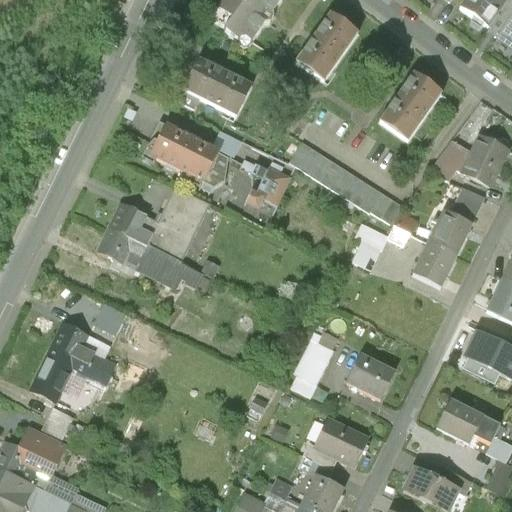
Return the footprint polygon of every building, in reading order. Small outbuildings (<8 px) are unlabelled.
[(221,0),(209,17),(222,26),(220,30),(237,42),(239,39),(249,45),(263,25),(268,25),(272,21),(270,15),(280,0),(221,0)] [(466,0),(458,11),(486,31),(487,30),(508,0),(466,0)] [(511,0),(508,0),(487,30),(498,37),(494,42),(511,54),(511,0)] [(357,37),(328,16),(292,64),(321,86),(357,37)] [(199,99),(236,118),(252,88),(198,61),(183,91),(199,99)] [(441,95),(412,75),(377,125),(406,146),(441,95)] [(193,111),(199,99),(183,91),(177,103),(193,111)] [(161,125),(146,156),(212,189),(224,182),(226,158),(161,125)] [(276,142),(294,154),(302,143),(284,131),(276,142)] [(468,151),(457,173),(490,189),(510,149),(477,133),(468,151)] [(240,142),(224,135),(217,150),(232,158),(240,142)] [(430,173),(446,183),(455,171),(457,173),(468,151),(451,141),(430,173)] [(402,209),(302,143),(294,154),(288,164),(390,226),(402,209)] [(288,179),(266,168),(253,194),(247,191),(240,204),(255,212),(260,202),(273,209),(288,179)] [(156,221),(145,215),(139,226),(153,233),(145,248),(178,265),(208,205),(173,188),(156,221)] [(118,202),(106,228),(145,248),(153,233),(139,226),(145,215),(118,202)] [(440,213),(426,245),(457,260),(471,228),(440,213)] [(399,214),(393,227),(410,235),(416,222),(399,214)] [(386,241),(388,237),(360,224),(353,238),(360,241),(349,263),(370,273),(386,241)] [(388,237),(386,241),(402,249),(410,235),(393,227),(388,237)] [(106,228),(94,252),(134,272),(145,248),(106,228)] [(441,294),(457,260),(426,245),(410,279),(441,294)] [(145,248),(134,272),(174,293),(179,282),(195,290),(202,277),(197,275),(178,265),(145,248)] [(511,251),(498,280),(511,287),(511,251)] [(205,260),(197,275),(202,277),(211,282),(219,267),(205,260)] [(202,277),(195,290),(204,295),(211,282),(202,277)] [(511,287),(498,280),(483,311),(511,324),(511,287)] [(60,325),(49,347),(78,361),(87,366),(93,355),(94,352),(84,347),(89,338),(60,325)] [(295,377),(316,387),(333,351),(318,343),(321,337),(313,333),(292,376),(295,377)] [(323,333),(321,337),(318,343),(333,351),(338,340),(323,333)] [(511,382),(511,354),(476,337),(464,361),(466,361),(498,377),(511,384),(511,382)] [(49,347),(27,393),(56,406),(71,375),(78,361),(49,347)] [(93,355),(87,366),(109,376),(114,365),(93,355)] [(360,358),(346,387),(382,405),(396,376),(360,358)] [(125,359),(120,368),(139,377),(143,368),(125,359)] [(78,361),(71,375),(103,390),(109,376),(87,366),(78,361)] [(498,377),(466,361),(461,372),(493,388),(498,377)] [(295,377),(289,391),(309,401),(316,387),(295,377)] [(447,399),(431,430),(466,447),(472,436),(489,445),(493,437),(499,426),(447,399)] [(52,409),(46,421),(66,431),(72,419),(52,409)] [(327,418),(312,448),(337,460),(355,469),(370,438),(327,418)] [(46,421),(40,432),(60,442),(66,431),(46,421)] [(3,439),(0,445),(0,472),(15,480),(22,465),(35,472),(49,479),(66,445),(60,442),(40,432),(25,425),(15,445),(3,439)] [(288,431),(275,425),(269,437),(282,443),(288,431)] [(198,426),(193,435),(208,443),(213,433),(198,426)] [(66,431),(60,442),(66,445),(77,451),(76,454),(87,460),(93,447),(82,441),(84,439),(66,431)] [(511,446),(493,437),(489,445),(484,455),(504,465),(511,448),(511,446)] [(337,460),(312,448),(308,446),(303,457),(332,471),(337,460)] [(15,480),(28,486),(35,472),(22,465),(15,480)] [(427,481),(457,495),(464,498),(470,484),(433,467),(427,481)] [(408,471),(397,494),(434,511),(447,511),(457,495),(427,481),(408,471)] [(15,480),(0,472),(0,511),(20,511),(21,510),(32,488),(28,486),(15,480)] [(313,476),(297,508),(305,511),(332,511),(343,491),(313,476)] [(47,481),(38,477),(32,488),(41,492),(47,481)] [(275,480),(269,494),(285,502),(291,488),(275,480)] [(32,488),(21,510),(25,511),(64,511),(68,505),(41,492),(32,488)] [(242,494),(234,511),(260,511),(262,510),(264,504),(242,494)] [(269,494),(264,504),(262,510),(266,511),(279,511),(285,502),(269,494)]
